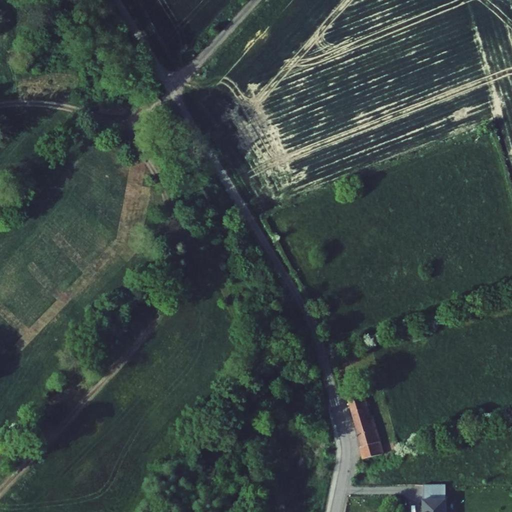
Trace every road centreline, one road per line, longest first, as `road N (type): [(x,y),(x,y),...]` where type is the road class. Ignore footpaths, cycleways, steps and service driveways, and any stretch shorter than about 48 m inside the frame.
road 1 (residential): [(337,511),(344,428),(310,319),(170,88)]
road 2 (track): [(170,88),(255,0)]
